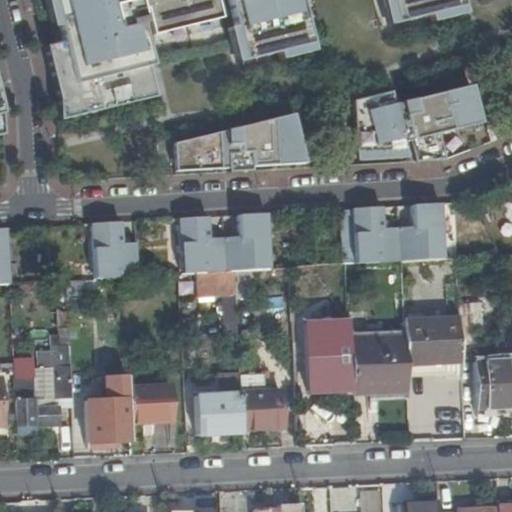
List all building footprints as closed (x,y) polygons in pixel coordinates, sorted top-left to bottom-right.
[(51,0),(62,42),(44,46),(57,100),(53,101),(58,121),(129,104),(127,95),(158,87),(139,10),(148,8),(154,35),(223,18),(219,0),(228,0),(244,60),(311,44),(300,0),(51,0)] [(389,0),(395,24),(463,6),(461,0),(389,0)] [(127,95),(129,104),(160,96),(158,87),(127,95)] [(481,124),(472,87),(403,104),(418,166),(447,159),(441,134),(481,124)] [(357,154),(406,151),(391,92),(355,101),(357,154)] [(251,167),(304,165),(292,117),(226,133),(228,169),(228,173),(252,172),(251,167)] [(228,169),(226,133),(219,135),(221,170),(228,169)] [(174,146),(175,172),(221,170),(219,135),(174,146)] [(399,228),(401,263),(444,260),(441,204),(412,206),(413,227),(399,228)] [(383,225),(409,224),(409,205),(383,205),(383,225)] [(356,265),(401,263),(399,228),(383,229),(382,208),(353,209),(356,265)] [(239,237),(224,238),(226,273),(235,272),(256,271),(271,270),(267,214),(238,216),(239,237)] [(196,275),(226,273),(224,238),(209,239),(208,217),(178,219),(181,276),(196,275)] [(94,280),(139,278),(137,243),(122,244),(121,223),(92,224),(94,280)] [(0,286),(8,286),(5,229),(0,229),(0,286)] [(256,271),(235,272),(236,299),(258,299),(256,271)] [(226,273),(196,275),(198,298),(223,297),(225,336),(237,335),(236,299),(235,272),(226,273)] [(91,294),(90,279),(65,281),(66,296),(91,294)] [(459,313),(460,340),(482,339),(481,312),(459,313)] [(406,365),(461,363),(460,340),(459,313),(404,316),(405,338),(406,365)] [(293,326),(294,342),(301,342),(300,325),(293,326)] [(353,391),(353,395),(408,392),(407,376),(406,365),(405,338),(350,341),(350,343),(353,391)] [(309,393),(353,391),(350,343),(307,345),(309,393)] [(56,400),(72,399),(71,377),(69,351),(54,352),(56,400)] [(239,368),(238,352),(226,353),(226,368),(239,368)] [(478,409),(511,407),(511,362),(475,364),(478,409)] [(407,376),(462,374),(461,363),(406,365),(407,376)] [(15,376),(15,384),(32,384),(31,376),(15,376)] [(72,399),(72,403),(84,403),(84,377),(71,377),(72,399)] [(240,395),(242,430),(282,429),(281,393),(264,393),(263,378),(239,379),(240,387),(240,395)] [(213,388),(213,396),(240,395),(240,387),(233,387),(213,388)] [(129,401),(130,424),(172,422),(171,388),(128,390),(129,401)] [(236,434),(242,435),(242,430),(240,395),(213,396),(200,397),(199,391),(194,392),(196,435),(236,433),(236,434)] [(16,401),(17,426),(60,424),(59,409),(36,409),(35,400),(16,401)] [(72,403),(74,444),(131,442),(130,424),(129,401),(84,403),(72,403)]
